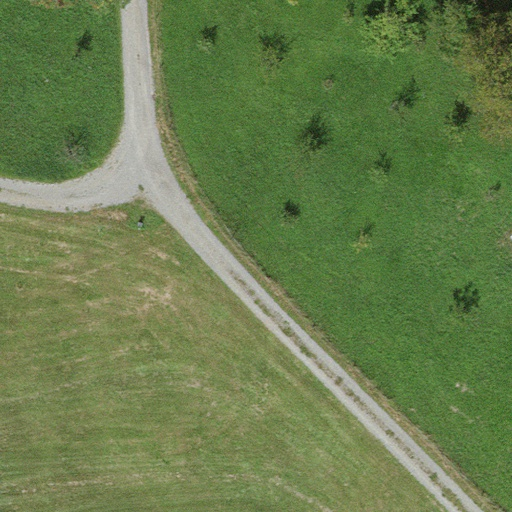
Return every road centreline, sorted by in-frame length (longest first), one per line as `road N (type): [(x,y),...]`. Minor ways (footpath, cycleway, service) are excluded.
road 1 (track): [(462,511),(137,176)]
road 2 (track): [(137,176),(138,0)]
road 3 (track): [(137,176),(83,196),(0,192)]
